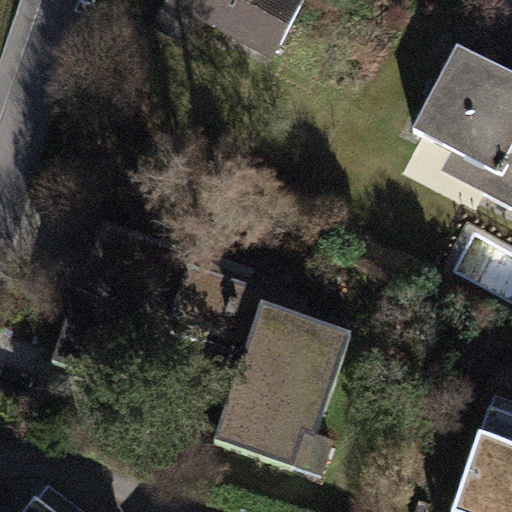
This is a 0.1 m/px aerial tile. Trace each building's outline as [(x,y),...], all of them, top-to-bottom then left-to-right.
[(272,58),(300,0),(164,0),(162,4),(272,58)] [(511,207),(511,70),(456,41),(409,129),(451,151),(441,170),(511,207)] [(198,255),(101,221),(56,351),(124,375),(144,316),(245,351),(214,440),(322,477),(335,440),(316,434),(352,330),(272,303),(275,294),(194,266),(198,255)] [(511,511),(511,416),(486,407),(450,511),(511,511)] [(75,511),(38,483),(15,511),(75,511)]
